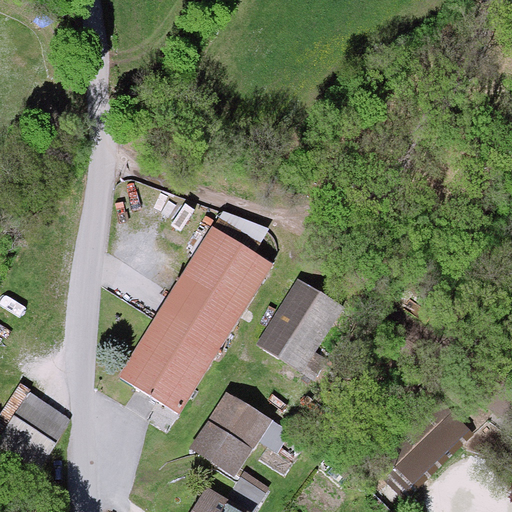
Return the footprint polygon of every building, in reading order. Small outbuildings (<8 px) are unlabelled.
[(268,273),(208,233),(112,375),(172,414),(268,273)] [(339,310),(296,283),(262,339),(304,365),(339,310)] [(222,395),(188,442),(234,475),(268,428),(222,395)] [(24,396),(1,433),(34,454),(57,418),(24,396)] [(378,470),(400,493),(464,432),(442,409),(378,470)] [(242,511),(203,485),(183,511),(242,511)]
